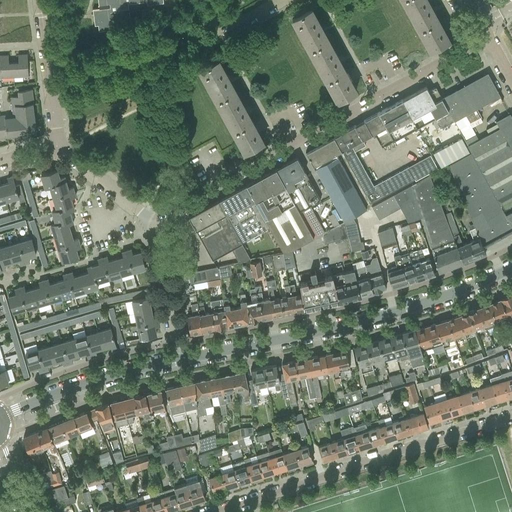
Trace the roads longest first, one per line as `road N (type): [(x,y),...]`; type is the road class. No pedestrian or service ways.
road 1 (tertiary): [(1,417),(122,373),(396,313),(511,268)]
road 2 (residential): [(153,223),(487,38)]
road 3 (residential): [(211,511),(511,416)]
road 4 (residential): [(153,223),(111,249),(0,285)]
road 5 (residential): [(153,223),(58,146)]
